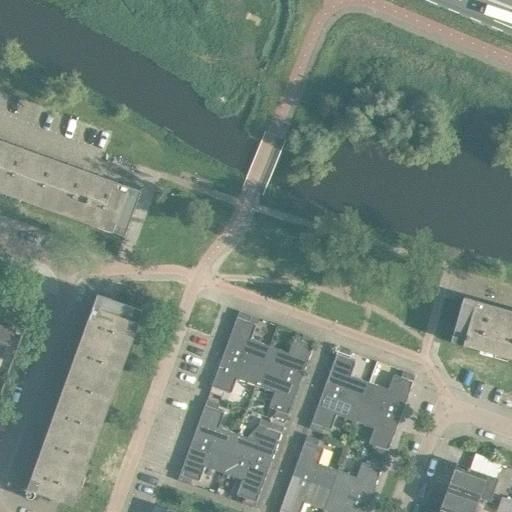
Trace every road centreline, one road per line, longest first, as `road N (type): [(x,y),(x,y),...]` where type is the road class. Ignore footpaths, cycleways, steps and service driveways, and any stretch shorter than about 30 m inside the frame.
road 1 (residential): [(0,464),(71,270),(0,244)]
road 2 (residential): [(110,511),(180,324)]
road 3 (residential): [(511,430),(442,406),(402,511)]
road 4 (residential): [(136,177),(0,128)]
